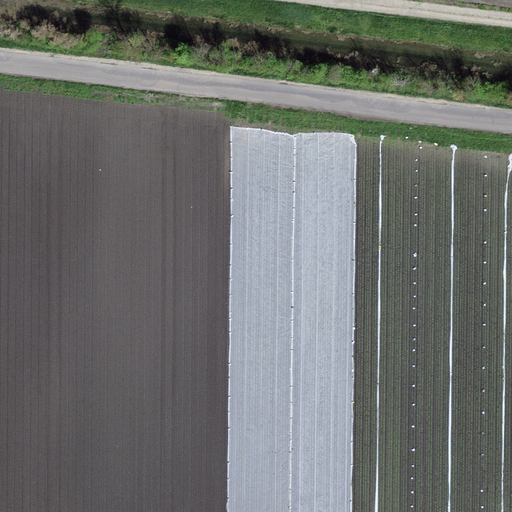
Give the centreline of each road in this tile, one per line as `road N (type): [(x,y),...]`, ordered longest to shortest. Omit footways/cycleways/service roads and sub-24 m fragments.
road 1 (unclassified): [(511,117),(0,59)]
road 2 (track): [(334,0),(511,20)]
